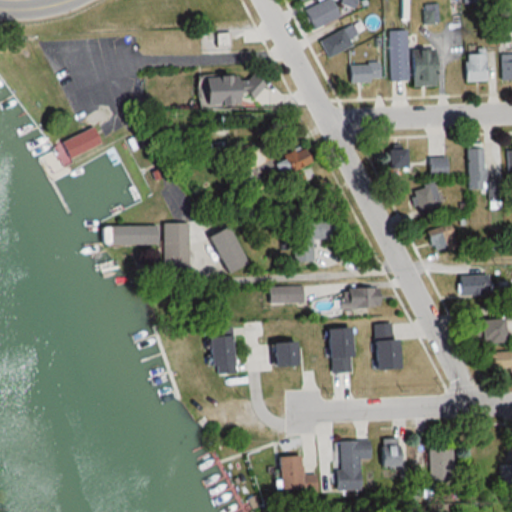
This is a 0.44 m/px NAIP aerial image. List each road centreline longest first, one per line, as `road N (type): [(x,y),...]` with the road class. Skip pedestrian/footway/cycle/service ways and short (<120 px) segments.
road 1 (residential): [(471,406),(264,0)]
road 2 (residential): [(511,404),(294,413)]
road 3 (residential): [(511,115),(326,124)]
